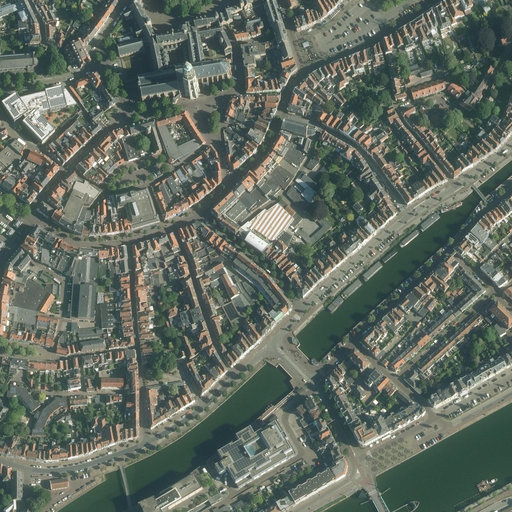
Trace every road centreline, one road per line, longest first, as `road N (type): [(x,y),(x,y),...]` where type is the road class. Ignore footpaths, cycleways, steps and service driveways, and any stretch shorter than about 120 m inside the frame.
road 1 (residential): [(282,196),(322,128),(368,160),(407,216)]
road 2 (residential): [(303,308),(229,239),(282,196)]
road 3 (residential): [(146,443),(136,349),(77,357)]
road 4 (residential): [(234,378),(192,277),(166,286),(162,271)]
road 5 (tertiary): [(303,308),(407,216)]
road 6 (residential): [(351,343),(448,251)]
road 7 (residential): [(393,379),(493,291)]
road 8 (residential): [(26,468),(60,470),(146,443)]
